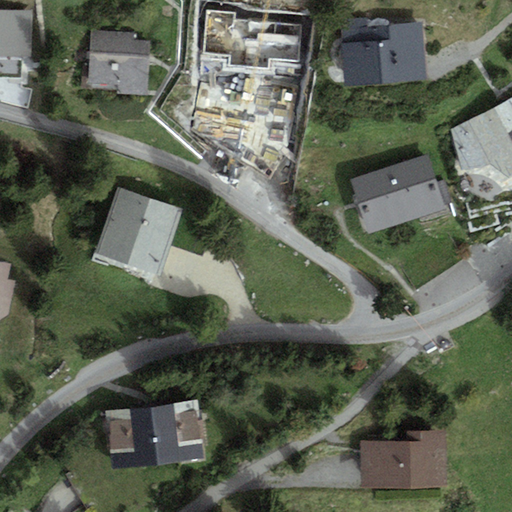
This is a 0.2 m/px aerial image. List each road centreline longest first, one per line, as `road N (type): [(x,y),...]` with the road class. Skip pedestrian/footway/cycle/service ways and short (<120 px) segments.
road 1 (residential): [(0,110),(188,171),(254,210),(359,286),(366,335)]
road 2 (residential): [(366,335),(240,337),(163,349),(103,372),(38,417),(0,460)]
road 3 (residential): [(511,271),(472,302),(366,335)]
